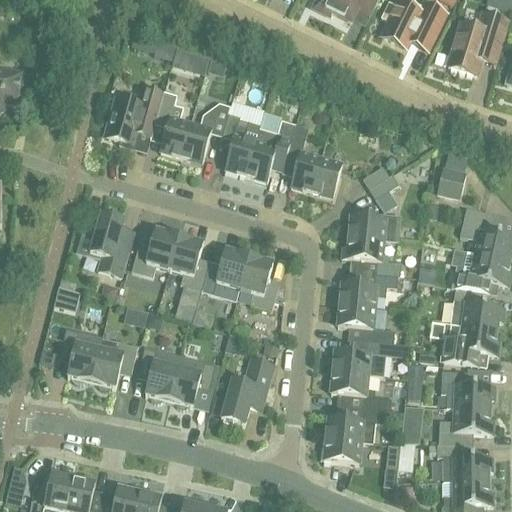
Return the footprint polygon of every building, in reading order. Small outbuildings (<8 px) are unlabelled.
[(379,0),(318,0),(313,12),(330,20),(332,16),(351,25),(362,2),(376,9),(379,0)] [(410,46),(428,54),(446,19),(424,8),(423,11),(412,6),(409,12),(399,7),(397,11),(389,7),(382,22),(389,26),(382,41),(406,53),(410,46)] [(494,68),(507,25),(483,18),(478,34),(461,29),(448,71),(476,80),(481,64),(494,68)] [(0,106),(20,108),(23,76),(0,74),(0,106)] [(164,96),(161,108),(157,123),(168,126),(160,156),(181,162),(191,128),(180,125),(184,112),(175,109),(178,100),(164,96)] [(157,123),(161,108),(129,99),(127,106),(116,103),(105,141),(120,145),(119,150),(133,153),(138,136),(152,140),(157,123)] [(191,128),(181,162),(203,168),(211,138),(222,141),(229,118),(231,111),(219,107),(203,119),(200,131),(191,128)] [(240,122),(229,118),(222,141),(233,145),(225,175),(246,181),(256,147),(246,144),(249,133),(238,129),(240,122)] [(267,150),(256,147),(246,181),(268,187),(276,158),(287,161),(288,158),(287,158),(295,129),(282,125),(277,142),(269,140),(267,150)] [(309,133),(295,129),(287,158),(288,158),(299,161),(290,191),(310,197),(320,163),(302,158),(309,133)] [(320,163),(310,197),(333,203),(343,169),(320,163)] [(389,181),(383,171),(363,184),(369,194),(389,181)] [(466,179),(443,174),(437,197),(461,203),(466,179)] [(393,179),(389,181),(369,194),(376,204),(399,189),(393,179)] [(476,258),(510,267),(511,257),(511,241),(493,237),(497,220),(466,213),(460,241),(479,246),(476,258)] [(129,254),(117,251),(125,226),(101,219),(90,257),(102,261),(98,275),(122,281),(129,254)] [(349,242),(384,245),(386,223),(351,220),(349,242)] [(170,275),(179,241),(174,239),(172,236),(169,234),(166,233),(163,234),(160,236),(156,235),(150,254),(139,251),(132,276),(153,282),(156,271),(170,275)] [(179,241),(170,275),(184,279),(181,290),(202,296),(209,271),(197,268),(203,248),(199,247),(198,243),(195,241),(192,241),(188,241),(185,243),(179,241)] [(384,245),(349,242),(348,251),(343,251),(341,263),(382,267),(384,245)] [(220,274),(209,271),(202,296),(223,302),(226,291),(240,295),(250,261),(244,259),(242,256),(239,254),(236,253),(233,253),(230,255),(226,254),(220,274)] [(510,267),(476,258),(473,271),(467,270),(466,273),(456,270),(451,292),(455,293),(480,297),(482,285),(509,292),(511,278),(511,277),(508,276),(510,267)] [(250,261),(240,295),(254,299),(251,309),(272,315),(279,291),(268,288),(273,268),(269,266),(268,263),(265,261),(262,260),(258,260),(255,263),(250,261)] [(392,268),(391,280),(398,281),(400,281),(401,269),(392,268)] [(342,287),(340,309),(375,312),(376,301),(386,302),(387,292),(397,293),(398,281),(391,280),(374,278),(373,290),(342,287)] [(455,293),(452,318),(464,320),(462,331),(497,336),(498,327),(503,327),(505,312),(478,309),(480,297),(455,293)] [(375,312),(340,309),(338,331),(369,334),(368,346),(394,348),(395,335),(373,333),(375,312)] [(497,336),(462,331),(459,355),(443,353),(441,365),(465,368),(467,357),(498,361),(500,346),(496,346),(497,336)] [(92,388),(100,353),(86,350),(88,339),(67,334),(61,359),(73,362),(68,382),(72,383),(74,386),(76,388),(80,389),(83,389),(86,386),(92,388)] [(114,357),(100,353),(92,388),(98,389),(99,392),(102,394),(105,395),(109,395),(112,392),(116,393),(120,373),(132,376),(138,351),(116,346),(114,357)] [(394,348),(368,346),(367,357),(335,354),(333,376),(368,380),(370,359),(392,361),(394,348)] [(278,362),(280,353),(266,349),(263,358),(278,362)] [(169,407),(178,372),(164,369),(167,358),(145,353),(139,378),(150,380),(145,401),(150,402),(151,405),(154,407),(157,407),(161,407),(163,405),(169,407)] [(56,358),(42,355),(39,367),(53,370),(56,358)] [(244,389),(232,385),(221,424),(245,431),(252,405),(264,408),(275,370),(251,363),(244,389)] [(178,372),(169,407),(175,408),(177,411),(180,413),(183,414),(186,413),(189,411),(193,412),(198,392),(210,395),(216,370),(194,365),(191,376),(178,372)] [(424,370),(409,369),(408,385),(407,388),(422,389),(424,370)] [(368,380),(333,376),(331,398),(362,401),(361,413),(384,416),(390,416),(392,403),(366,401),(368,380)] [(455,413),(490,415),(490,405),(495,405),(496,390),(468,389),(468,377),(442,376),(441,399),(455,400),(455,413)] [(384,416),(361,413),(359,424),(328,421),(326,443),(361,447),(373,448),(375,428),(383,429),(384,416)] [(490,415),(455,413),(454,427),(440,426),(439,449),(466,450),(466,438),(493,440),(494,425),(489,424),(490,415)] [(361,447),(326,443),(324,465),(359,469),(361,447)] [(407,444),(404,459),(421,462),(424,447),(407,444)] [(466,450),(439,449),(437,449),(437,463),(443,462),(444,486),(454,486),(454,487),(489,486),(489,476),(493,476),(493,461),(465,462),(466,450)] [(401,451),(388,450),(386,473),(398,475),(401,451)] [(67,511),(74,479),(59,480),(52,478),(45,509),(32,506),(30,511),(67,511)] [(74,479),(67,511),(89,511),(95,488),(88,486),(74,479)] [(489,486),(454,487),(454,501),(444,501),(444,511),(442,511),(441,511),(465,511),(466,511),(494,511),(494,496),(489,496),(489,486)] [(136,511),(141,493),(125,494),(118,493),(114,511),(136,511)] [(141,493),(136,511),(159,511),(162,502),(155,501),(141,493)]
